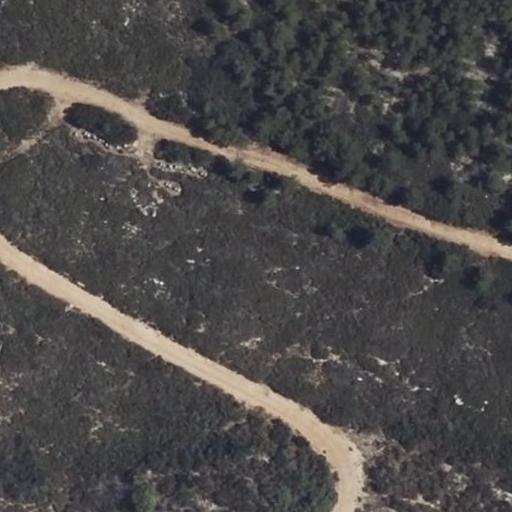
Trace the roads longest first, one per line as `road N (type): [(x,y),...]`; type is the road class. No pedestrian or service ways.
road 1 (track): [(511,253),(43,84),(0,84)]
road 2 (track): [(0,248),(185,362),(280,401),(350,466),(346,511)]
